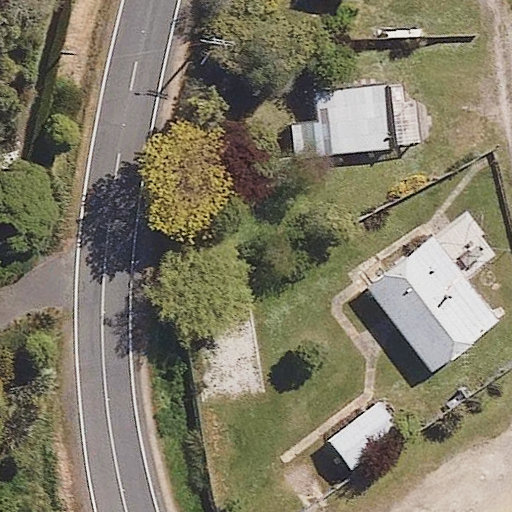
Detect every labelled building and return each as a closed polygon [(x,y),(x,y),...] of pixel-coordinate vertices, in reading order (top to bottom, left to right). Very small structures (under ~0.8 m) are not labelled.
[(384,86),(307,93),(310,124),(293,126),(296,158),(389,149),(384,86)] [(283,167),(233,172),(236,194),(285,188),(283,167)] [(495,321),(429,238),(364,290),(430,373),(495,321)] [(253,338),(249,298),(191,303),(195,343),(253,338)] [(394,435),(374,407),(327,442),(347,470),(394,435)]
